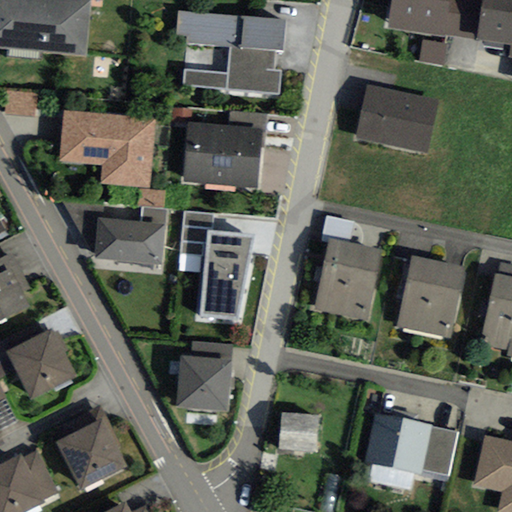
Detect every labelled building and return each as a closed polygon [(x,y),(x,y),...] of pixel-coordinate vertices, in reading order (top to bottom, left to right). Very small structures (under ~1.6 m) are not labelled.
[(82,0),(0,0),(0,49),(85,57),(89,1),(82,0)] [(482,0),(391,0),(387,25),(477,39),(482,0)] [(511,0),(482,0),(477,39),(511,45),(511,0)] [(183,86),(279,94),(280,72),(273,71),(275,51),(283,52),(286,20),(177,12),(176,37),(186,37),(186,45),(228,49),(226,73),(185,69),(183,86)] [(446,45),(423,40),(419,61),(442,66),(446,45)] [(438,101),(367,85),(354,139),(426,155),(438,101)] [(35,118),(37,95),(7,92),(5,116),(35,118)] [(156,119),(64,111),(59,160),(102,164),(100,184),(150,188),(156,119)] [(266,114),(231,111),(230,126),(262,129),(265,129),(266,114)] [(230,126),(187,123),(183,182),(257,188),(262,129),(230,126)] [(163,209),(165,192),(139,190),(137,206),(143,207),(163,209)] [(103,219),(104,204),(62,204),(95,255),(98,219),(103,219)] [(164,225),(167,210),(163,209),(143,207),(141,223),(164,225)] [(184,213),(181,254),(205,256),(207,231),(212,232),(213,215),(184,213)] [(103,219),(98,219),(95,255),(94,259),(162,265),(164,225),(141,223),(103,219)] [(205,256),(200,317),(235,320),(254,235),(212,232),(207,231),(205,256)] [(380,251),(328,239),(314,310),(366,320),(380,251)] [(0,321),(29,307),(22,291),(28,288),(12,254),(0,259),(0,321)] [(464,268),(412,257),(396,327),(450,338),(464,268)] [(511,276),(496,273),(478,348),(511,355),(511,276)] [(31,400),(77,377),(64,353),(67,351),(57,331),(53,334),(51,329),(6,352),(16,371),(31,400)] [(0,378),(16,371),(6,352),(1,341),(0,341),(0,378)] [(231,361),(232,346),(194,342),(192,357),(231,361)] [(180,356),(176,407),(226,411),(231,361),(192,357),(180,356)] [(0,430),(17,421),(5,398),(0,400),(0,430)] [(105,418),(100,406),(74,420),(80,431),(105,418)] [(279,450),(317,452),(319,415),(281,413),(279,450)] [(415,474),(422,476),(423,470),(431,428),(432,425),(374,413),(364,462),(374,464),(415,474)] [(80,431),(56,443),(80,490),(127,466),(105,418),(80,431)] [(423,470),(449,476),(458,433),(431,428),(423,470)] [(511,511),(511,442),(484,436),(473,486),(502,492),(497,511),(511,511)] [(43,500),(58,492),(37,451),(23,458),(43,500)] [(0,511),(26,511),(45,503),(43,500),(23,458),(20,454),(0,464),(0,511)] [(370,483),(410,491),(415,474),(374,464),(370,483)] [(317,511),(337,511),(344,477),(324,473),(317,511)] [(148,511),(145,506),(132,511),(129,511),(125,503),(106,511),(148,511)]
